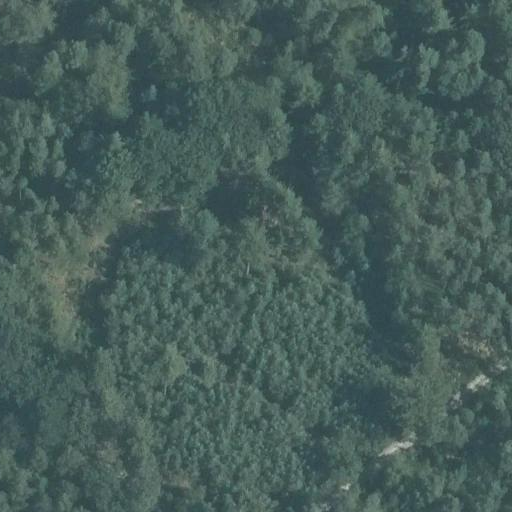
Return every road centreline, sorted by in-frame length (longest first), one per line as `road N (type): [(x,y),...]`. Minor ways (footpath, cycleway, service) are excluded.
road 1 (track): [(316,511),(511,359)]
road 2 (track): [(163,511),(21,366),(0,333)]
